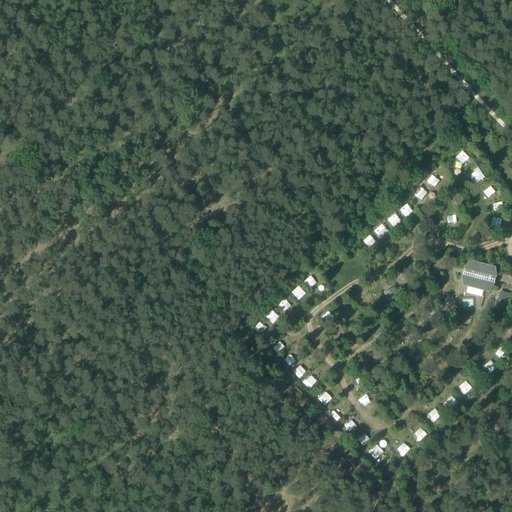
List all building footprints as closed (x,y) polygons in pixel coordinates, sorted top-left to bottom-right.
[(468,142),(460,151),(469,160),(478,151),(468,142)] [(423,178),(430,186),(441,178),(434,170),(423,178)] [(493,172),(485,177),(490,185),(498,180),(493,172)] [(495,197),(501,195),(498,187),(492,189),(495,197)] [(389,217),(396,224),(409,211),(401,204),(389,217)] [(385,233),(394,225),(388,217),(378,225),(385,233)] [(374,241),(382,235),(376,227),(368,233),(374,241)] [(463,276),(463,286),(489,292),(494,284),(496,278),(495,268),(471,261),(465,269),(463,276)] [(313,268),(307,274),(317,283),(323,276),(313,268)] [(302,279),(295,287),(304,294),(310,286),(302,279)] [(281,295),(287,304),(296,299),(290,290),(281,295)] [(509,297),(501,294),(496,311),(504,313),(509,297)] [(266,327),(272,323),(267,316),(261,319),(266,327)] [(375,337),(382,332),(378,327),(372,333),(375,337)] [(276,339),(282,346),(290,339),(284,333),(276,339)] [(499,351),(493,356),(499,363),(505,358),(499,351)] [(307,357),(300,364),(306,370),(313,364),(307,357)] [(332,386),(325,392),(330,399),(338,393),(332,386)] [(347,400),(338,403),(341,413),(351,409),(347,400)] [(441,412),(447,407),(441,400),(435,405),(441,412)] [(425,427),(430,422),(425,417),(420,421),(425,427)] [(369,437),(375,434),(372,428),(366,431),(369,437)] [(385,449),(388,440),(379,437),(376,446),(385,449)] [(387,474),(381,480),(390,488),(395,482),(387,474)]
